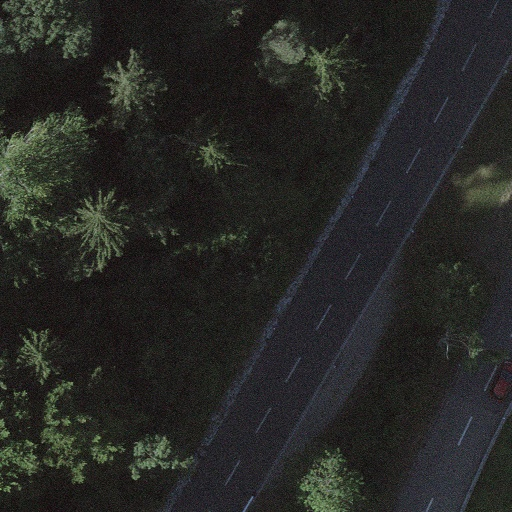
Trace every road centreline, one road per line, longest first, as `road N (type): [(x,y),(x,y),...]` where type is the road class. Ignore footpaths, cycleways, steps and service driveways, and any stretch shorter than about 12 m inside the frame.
road 1 (tertiary): [(498,0),(453,100),(213,511)]
road 2 (tertiary): [(431,511),(511,333)]
